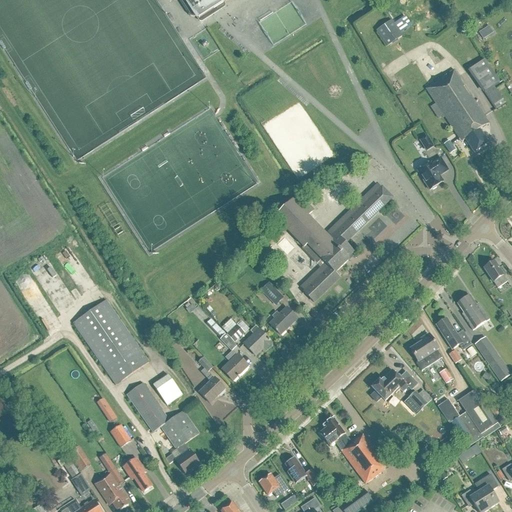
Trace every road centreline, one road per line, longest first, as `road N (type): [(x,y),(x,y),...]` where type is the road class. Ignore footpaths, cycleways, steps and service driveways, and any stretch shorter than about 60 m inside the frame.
road 1 (residential): [(453,253),(409,252),(254,403),(247,435),(255,446)]
road 2 (primary): [(255,446),(453,253)]
